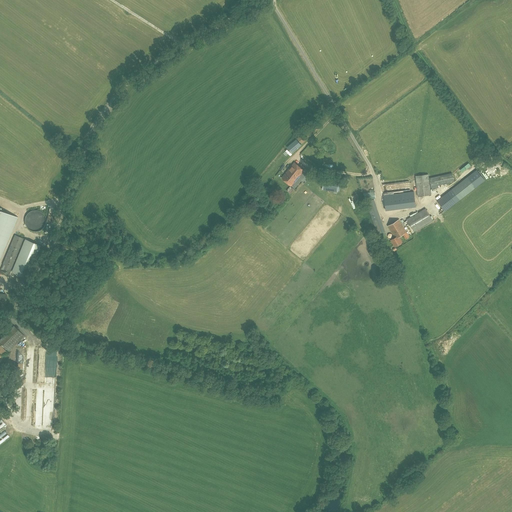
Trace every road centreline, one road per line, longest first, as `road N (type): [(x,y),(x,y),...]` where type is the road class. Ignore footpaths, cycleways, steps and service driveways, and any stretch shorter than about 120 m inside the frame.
road 1 (track): [(266,0),(199,35),(124,91),(97,125),(48,257)]
road 2 (unclassified): [(374,176),(272,0)]
